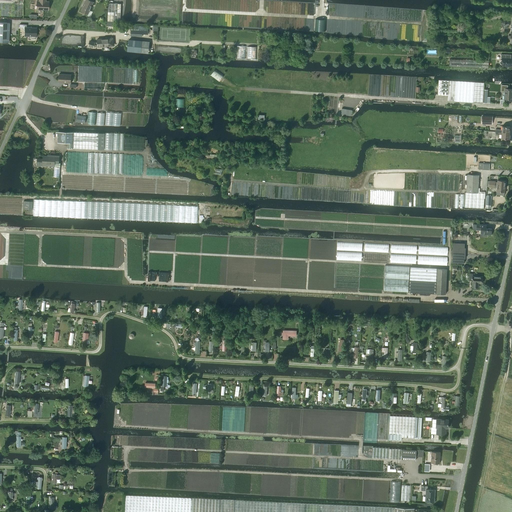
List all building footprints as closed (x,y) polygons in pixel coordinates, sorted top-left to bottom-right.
[(37,1),(36,9),(48,10),(49,2),(45,2),(44,0),(38,0),(38,1),(37,1)] [(93,2),(89,0),(86,0),(86,1),(85,1),(82,8),(83,8),(81,11),(88,14),(93,2)] [(120,22),(121,4),(108,3),(107,21),(120,22)] [(501,21),(501,26),(504,29),(509,27),(509,22),(506,19),(501,21)] [(0,41),(8,42),(9,23),(0,22),(0,41)] [(36,36),(36,28),(26,28),(26,25),(19,24),(19,28),(22,28),(24,30),(24,36),(36,36)] [(131,25),(130,33),(148,34),(149,26),(131,25)] [(112,38),(111,37),(106,38),(106,39),(97,39),(97,43),(95,43),(90,41),(89,46),(93,47),(94,45),(98,46),(98,47),(113,45),(113,38),(112,38)] [(127,49),(127,50),(134,51),(147,52),(148,42),(128,40),(127,49)] [(236,46),(236,58),(246,58),(246,46),(236,46)] [(247,46),(246,58),(256,59),(257,47),(247,46)] [(511,66),(511,58),(511,55),(501,54),(501,58),(502,58),(502,60),(501,60),(500,61),(500,63),(500,64),(501,64),(502,64),(502,66),(511,66)] [(449,60),(449,66),(488,68),(489,61),(449,60)] [(215,69),(210,75),(219,82),(224,75),(215,69)] [(70,83),(71,75),(59,74),(59,82),(70,83)] [(484,83),(449,80),(439,80),(438,94),(448,95),(448,100),(483,103),(483,101),(483,97),(484,83)] [(501,85),(501,91),(505,91),(504,100),(505,100),(511,100),(511,88),(507,89),(508,85),(501,85)] [(58,131),(58,143),(68,143),(67,149),(98,150),(98,133),(58,131)] [(39,159),(38,165),(42,165),(43,164),(55,164),(55,163),(59,163),(59,156),(55,156),(55,157),(47,156),(43,156),(43,159),(39,159)] [(465,192),(465,207),(483,208),(484,198),(485,198),(485,193),(479,193),(479,188),(478,188),(479,175),(467,175),(466,192),(465,192)] [(495,184),(491,184),(489,184),(489,187),(495,188),(497,188),(497,191),(497,195),(504,195),(504,192),(505,192),(505,186),(497,185),(495,184)] [(23,201),(23,209),(33,210),(33,201),(23,201)] [(473,224),(472,229),(481,230),(481,234),(482,234),(482,236),(487,236),(487,234),(491,234),(492,228),(485,228),(485,225),(473,224)] [(453,243),(452,253),(459,253),(459,248),(464,248),(465,243),(453,243)] [(459,258),(459,253),(452,253),(452,263),(464,263),(464,259),(459,258)] [(446,294),(447,275),(447,269),(437,269),(411,267),(409,292),(446,294)] [(482,283),(483,277),(473,276),(473,274),(469,274),(469,281),(472,281),(472,283),(473,283),(472,287),(478,287),(479,283),(482,283)] [(297,330),(283,330),(283,331),(283,332),(281,332),(281,334),(283,334),(283,338),(289,338),(289,336),(297,336),(297,330)] [(421,438),(422,417),(390,416),(389,440),(401,441),(402,437),(421,438)] [(437,427),(437,434),(445,434),(446,428),(448,428),(448,420),(436,419),(436,427),(437,427)] [(372,458),(373,458),(415,461),(416,456),(423,456),(423,450),(416,449),(416,450),(401,449),(389,449),(373,448),(372,458)] [(439,463),(440,452),(432,452),(431,463),(439,463)] [(421,485),(421,490),(426,491),(425,501),(434,502),(434,501),(435,500),(435,498),(434,498),(435,489),(428,489),(428,486),(426,486),(421,485)] [(401,486),(400,501),(410,501),(411,486),(401,486)] [(395,507),(395,508),(125,495),(124,511),(413,511),(414,508),(395,507)]
